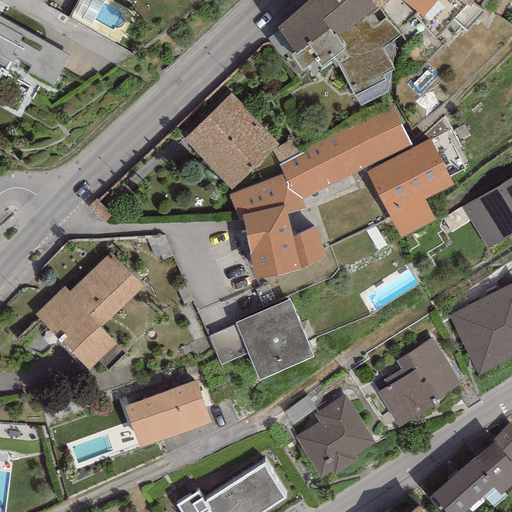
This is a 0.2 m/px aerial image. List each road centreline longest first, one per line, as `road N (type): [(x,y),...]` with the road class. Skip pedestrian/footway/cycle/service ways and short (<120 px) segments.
road 1 (residential): [(82,511),(257,425),(435,308)]
road 2 (residential): [(63,202),(281,0)]
road 3 (residential): [(350,511),(511,413)]
road 4 (residential): [(0,0),(116,66)]
